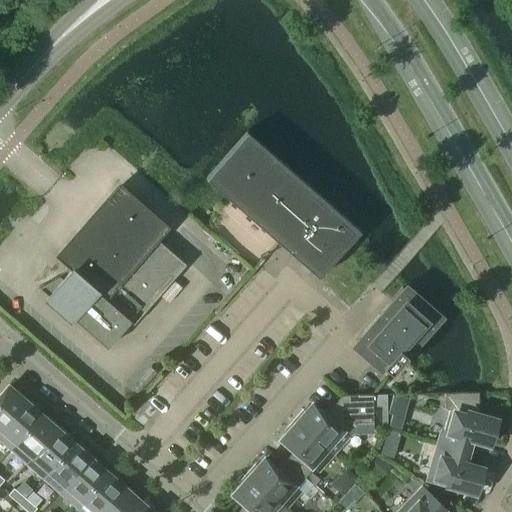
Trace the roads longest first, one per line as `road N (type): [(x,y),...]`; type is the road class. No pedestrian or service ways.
road 1 (residential): [(340,332),(285,287),(142,451)]
road 2 (secondary): [(365,0),(511,245)]
road 3 (residential): [(196,500),(340,332)]
road 4 (residential): [(142,451),(1,335)]
road 5 (secondary): [(511,150),(421,0)]
road 6 (tertiary): [(0,107),(104,0)]
